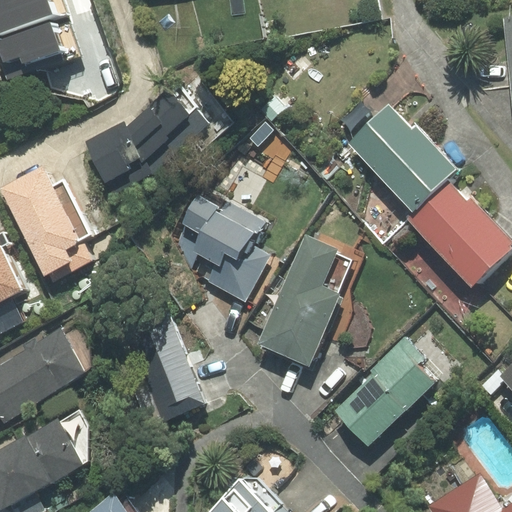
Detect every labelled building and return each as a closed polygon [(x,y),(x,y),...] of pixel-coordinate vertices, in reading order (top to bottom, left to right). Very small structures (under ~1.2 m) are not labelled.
[(67,72),(71,97),(88,94),(84,69),(67,72)] [(166,170),(235,133),(208,84),(89,148),(115,198),(166,170)] [(437,146),(419,128),(415,132),(390,106),(351,145),(417,213),(463,168),(439,144),(437,146)] [(44,169),(0,192),(50,284),(94,260),(44,169)] [(469,200),(457,188),(414,231),(476,293),(511,257),(511,225),(498,211),(492,217),(472,198),(469,200)] [(268,256),(251,248),(264,223),(226,204),(222,211),(198,198),(185,223),(187,224),(179,242),(192,269),(198,256),(209,262),(201,279),(245,301),(268,256)] [(337,249),(306,236),(258,344),(309,366),(339,296),(336,295),(351,259),(336,253),(337,249)] [(12,255),(5,258),(0,248),(0,313),(25,301),(24,299),(30,295),(12,255)] [(170,311),(128,327),(165,419),(206,403),(170,311)] [(0,422),(2,421),(6,429),(97,378),(69,329),(0,367),(0,422)] [(368,443),(434,380),(419,365),(425,358),(405,337),(370,371),(374,375),(336,411),(368,443)] [(511,363),(499,376),(511,389),(511,363)] [(0,447),(0,511),(98,470),(74,415),(0,447)] [(431,511),(511,511),(511,505),(502,511),(480,475),(428,507),(431,511)] [(239,479),(209,511),(288,511),(257,478),(239,479)] [(137,511),(124,495),(116,502),(112,497),(93,511),(137,511)]
